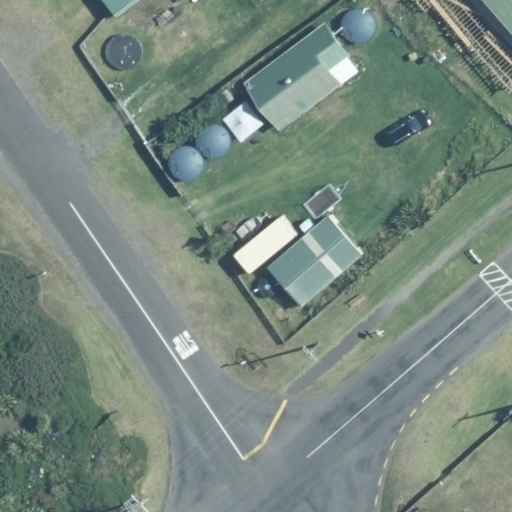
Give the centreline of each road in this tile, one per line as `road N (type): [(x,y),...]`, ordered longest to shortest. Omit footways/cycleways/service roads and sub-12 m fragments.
road 1 (residential): [(264,495),(0,104)]
road 2 (residential): [(511,275),(264,495)]
